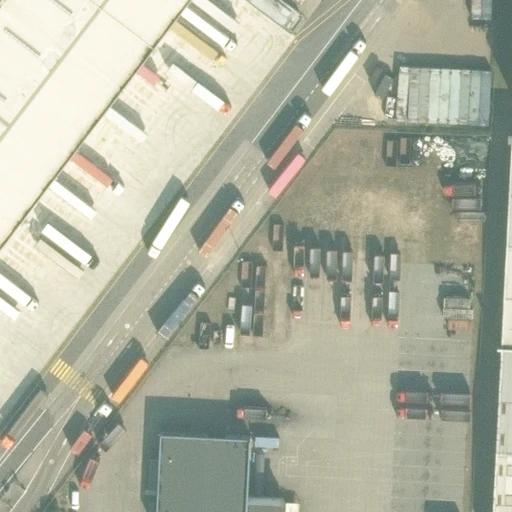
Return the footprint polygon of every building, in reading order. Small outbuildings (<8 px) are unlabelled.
[(0,0),(0,244),(154,43),(97,0),(0,0)] [(97,0),(154,43),(186,0),(97,0)] [(488,120),(490,67),(399,65),(398,96),(406,96),(406,117),(488,120)] [(511,136),(500,340),(511,340),(511,136)] [(511,511),(511,340),(500,340),(490,511),(511,511)] [(157,488),(155,511),(282,511),(283,498),(247,497),(250,435),(160,431),(159,458),(149,458),(148,488),(157,488)]
